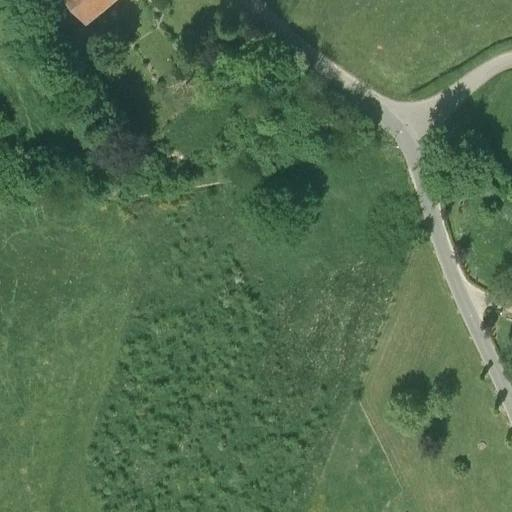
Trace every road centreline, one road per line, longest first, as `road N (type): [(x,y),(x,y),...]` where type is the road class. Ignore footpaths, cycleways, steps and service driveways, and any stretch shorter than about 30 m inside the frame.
road 1 (unclassified): [(511,407),(445,256),(406,132)]
road 2 (unclassified): [(406,132),(251,0)]
road 3 (unclassified): [(406,132),(511,58)]
